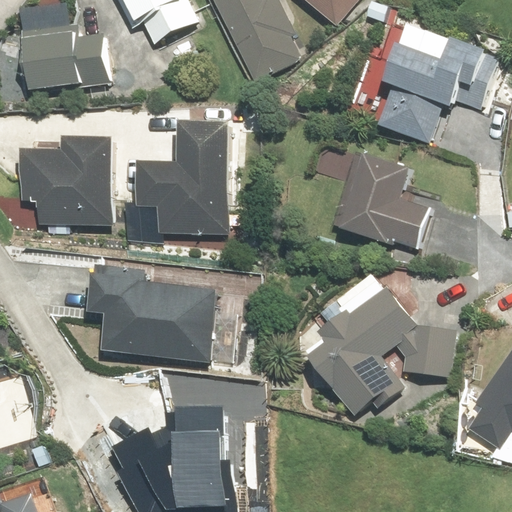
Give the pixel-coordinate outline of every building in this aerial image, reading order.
[(204,22),(193,0),(123,0),(137,27),(149,21),(160,44),(204,22)] [(278,0),(218,0),(260,83),(308,59),(278,0)] [(311,0),(343,26),(364,0),(311,0)] [(402,84),(388,125),(437,142),(451,102),(462,106),(470,83),(481,87),(493,52),(414,25),(394,81),(402,84)] [(14,34),(19,91),(112,83),(108,37),(77,39),(76,29),(14,34)] [(166,207),(165,232),(237,235),(240,125),(190,123),(188,161),(149,160),(148,207),(166,207)] [(45,202),(45,225),(120,227),(121,140),(73,139),(73,152),(31,151),(30,201),(45,202)] [(376,155),(351,226),(424,251),(438,210),(407,199),(417,169),(376,155)] [(115,313),(111,350),(220,362),(228,289),(153,281),(154,269),(103,263),(98,312),(115,313)] [(337,343),(319,357),(368,422),(412,388),(388,357),(402,347),(411,357),(409,370),(454,376),(461,330),(427,326),(427,328),(395,286),(331,335),(337,343)] [(511,366),(485,404),(491,408),(476,429),(507,451),(511,443),(511,366)] [(121,442),(155,511),(243,511),(241,457),(234,457),(237,404),(186,403),(185,436),(173,443),(161,424),(121,442)] [(58,511),(57,506),(47,509),(42,493),(14,501),(16,508),(0,511),(58,511)]
